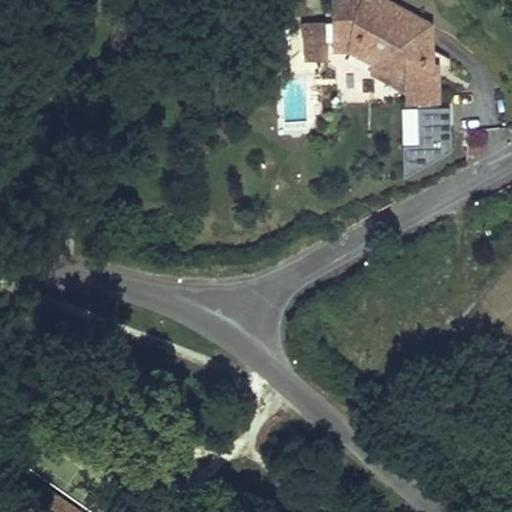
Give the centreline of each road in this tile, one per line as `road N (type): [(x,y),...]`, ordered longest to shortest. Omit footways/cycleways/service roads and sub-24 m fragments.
road 1 (residential): [(222,334),(284,283),(511,160)]
road 2 (residential): [(434,511),(222,334)]
road 3 (residential): [(222,334),(163,299),(105,282),(0,271)]
